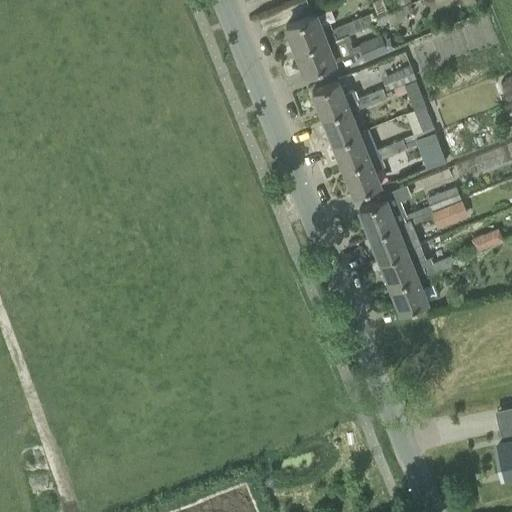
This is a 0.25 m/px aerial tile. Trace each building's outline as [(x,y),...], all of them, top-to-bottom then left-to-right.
[(345,35),(376,23),(373,17),(371,12),(341,25),(345,35)] [(333,33),(331,28),(329,23),(319,27),(314,14),(285,25),(295,49),(333,33)] [(333,61),(333,59),(343,55),(338,43),(347,40),(345,35),(341,25),(331,28),(333,33),(295,49),(304,72),(333,61)] [(382,33),(358,43),(365,60),(394,48),(389,36),(384,38),(382,33)] [(415,78),(409,65),(392,72),(398,85),(415,78)] [(355,98),(347,77),(312,91),(322,117),(348,107),(356,103),(357,103),(355,98)] [(372,103),(385,97),(382,91),(381,87),(368,93),(372,103)] [(425,106),(419,90),(408,94),(414,111),(425,106)] [(372,103),(368,93),(355,98),(357,103),(356,103),(359,108),(372,103)] [(425,106),(414,111),(405,114),(412,133),(432,126),(425,106)] [(357,132),(348,107),(322,117),(332,142),(357,132)] [(402,138),(389,143),(392,153),(406,148),(419,143),(417,138),(434,131),(432,126),(412,133),(412,134),(402,138)] [(377,153),(375,149),(367,128),(357,132),(332,142),(342,167),(377,153)] [(439,143),(434,131),(417,138),(419,143),(422,150),(439,143)] [(379,183),(372,168),(384,163),(381,158),(392,153),(389,143),(375,149),(377,153),(342,167),(353,193),(379,183)] [(431,209),(460,197),(455,185),(425,197),(428,204),(430,209),(431,209)] [(403,221),(401,216),(405,214),(395,187),(378,194),(380,200),(359,208),(369,234),(395,224),(403,221)] [(433,214),(431,209),(430,209),(428,204),(415,210),(419,219),(433,214)] [(415,210),(409,212),(413,222),(419,220),(419,219),(415,210)] [(379,259),(405,249),(395,224),(369,234),(379,259)] [(497,229),(472,239),(476,249),(501,239),(497,229)] [(439,271),(435,261),(432,262),(429,256),(425,258),(419,243),(405,249),(379,259),(389,285),(415,274),(424,271),(428,269),(430,274),(439,271)] [(439,271),(452,266),(448,256),(435,261),(439,271)] [(415,274),(389,285),(400,311),(418,303),(425,300),(415,274)] [(511,442),(497,446),(502,469),(511,466),(511,442)]
